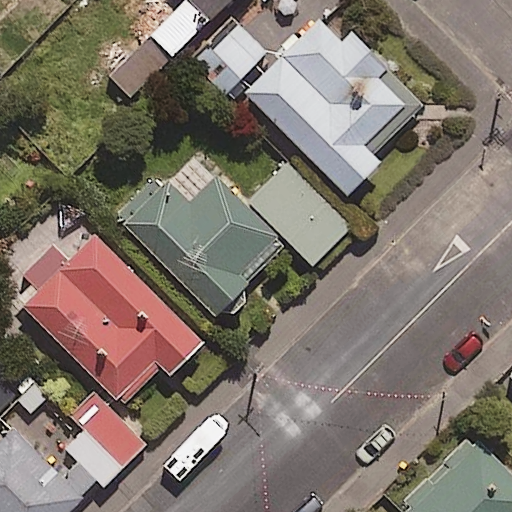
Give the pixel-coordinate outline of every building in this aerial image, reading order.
[(174,0),(143,32),(149,38),(111,77),(132,97),(170,58),(176,64),(238,0),(174,0)] [(420,109),(330,16),(245,98),(348,204),(381,172),(369,159),(420,109)] [(268,59),(233,25),(190,69),(224,103),(268,59)] [(164,191),(154,182),(116,224),(221,320),(282,253),(187,167),(164,191)] [(348,235),(284,170),(248,205),(311,271),(348,235)] [(69,269),(51,251),(23,280),(39,295),(24,311),(122,409),(160,370),(171,381),(203,350),(95,243),(69,269)] [(0,412),(14,398),(0,384),(0,412)] [(0,444),(0,511),(73,511),(100,486),(103,489),(144,449),(92,395),(68,418),(89,439),(71,456),(79,464),(60,484),(10,434),(0,444)] [(511,511),(511,483),(470,443),(403,511),(511,511)]
